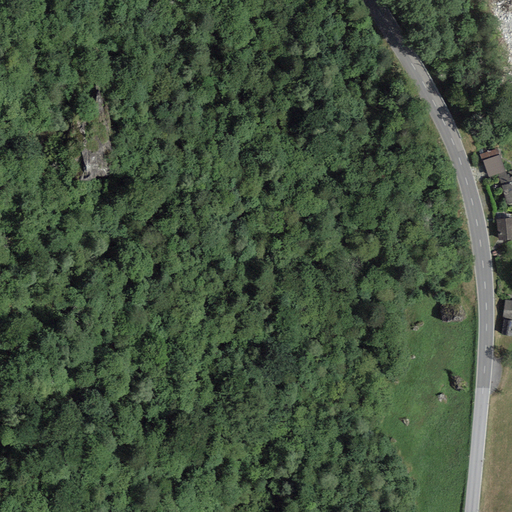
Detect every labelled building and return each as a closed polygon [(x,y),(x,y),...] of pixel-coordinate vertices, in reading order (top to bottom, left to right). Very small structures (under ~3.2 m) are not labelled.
[(498,150),(480,156),(488,179),(506,173),(498,150)] [(511,185),(502,187),(506,206),(511,204),(511,178),(510,179),(511,185)] [(511,217),(497,219),(500,240),(511,238),(511,217)] [(511,302),(504,301),(501,319),(511,320),(511,302)] [(511,323),(504,322),(502,336),(511,337),(511,323)]
